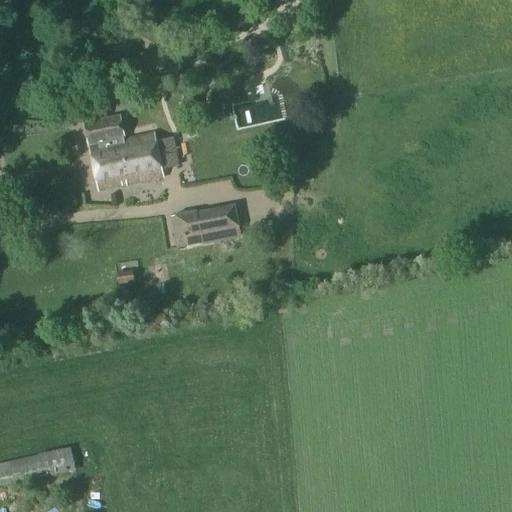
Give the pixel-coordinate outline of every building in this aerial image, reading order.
[(134,43),(167,61),(178,41),(146,22),(134,43)] [(84,126),(89,149),(88,149),(97,192),(162,178),(153,135),(122,141),(117,119),(84,126)] [(176,215),(180,240),(228,230),(223,206),(176,215)] [(132,275),(116,276),(117,286),(134,284),(132,275)] [(67,446),(0,455),(0,481),(70,471),(67,446)]
